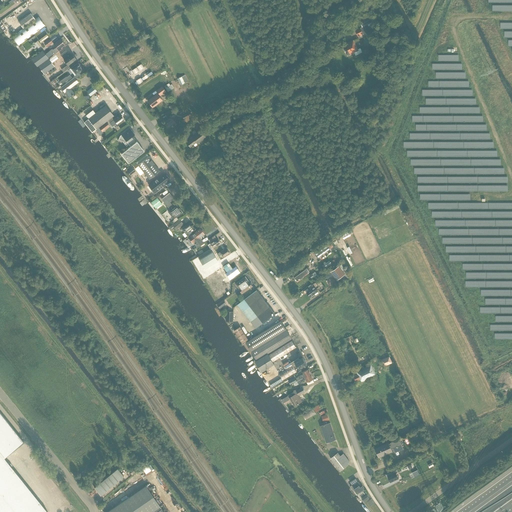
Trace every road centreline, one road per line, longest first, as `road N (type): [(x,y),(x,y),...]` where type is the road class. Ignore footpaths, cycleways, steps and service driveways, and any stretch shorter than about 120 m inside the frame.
road 1 (tertiary): [(389,511),(302,323),(59,0)]
road 2 (track): [(429,0),(417,30),(363,71),(350,77),(307,66),(163,143)]
road 3 (unclassified): [(93,511),(0,392)]
road 4 (unclassified): [(412,511),(511,439)]
